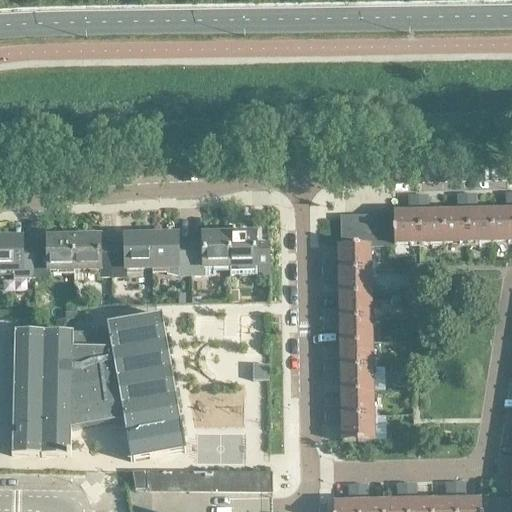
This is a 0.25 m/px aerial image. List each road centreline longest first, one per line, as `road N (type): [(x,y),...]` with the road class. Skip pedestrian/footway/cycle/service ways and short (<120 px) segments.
road 1 (primary): [(0,33),(262,18),(511,16)]
road 2 (residential): [(310,471),(479,469),(511,299)]
road 3 (residential): [(0,204),(301,171)]
road 4 (residential): [(310,471),(301,171)]
road 5 (residential): [(301,171),(511,167)]
